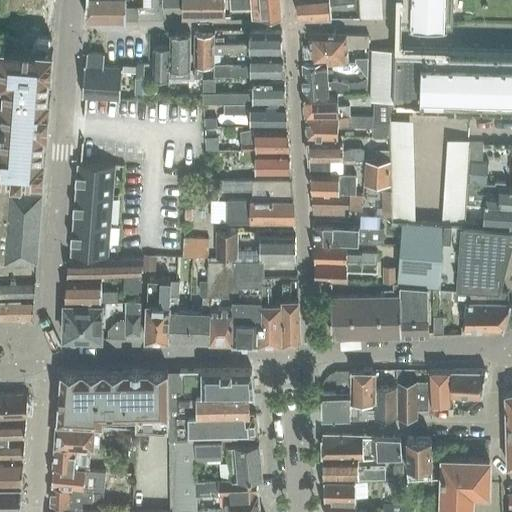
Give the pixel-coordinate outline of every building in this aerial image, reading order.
[(40,181),(45,181),(47,154),(46,154),(47,134),(50,134),(53,96),(48,96),(50,74),(53,74),(54,49),(49,49),(50,41),(53,41),(56,0),(9,0),(6,46),(1,46),(0,55),(0,124),(3,125),(2,141),(0,140),(0,255),(37,254),(39,254),(44,186),(40,186),(40,181)] [(127,5),(126,0),(87,0),(86,19),(163,18),(164,5),(163,0),(151,0),(152,5),(127,5)] [(183,0),(184,5),(184,17),(205,17),(204,0),(183,0)] [(204,0),(205,17),(227,17),(225,0),(204,0)] [(252,18),(282,18),(280,0),(229,0),(231,17),(243,15),(243,19),(252,18)] [(332,18),(330,2),(356,0),(297,0),(299,18),(332,18)] [(402,0),(402,21),(453,22),(453,0),(402,0)] [(226,52),(251,52),(284,53),(282,30),(250,30),(250,43),(226,42),(215,42),(215,52),(226,52)] [(195,63),(214,63),(215,63),(215,62),(215,52),(215,42),(215,32),(195,32),(195,63)] [(171,48),(170,67),(191,68),(191,33),(171,33),(171,45),(171,48)] [(309,46),(309,53),(313,54),(313,59),(328,58),(328,64),(350,62),(349,41),(356,40),(369,41),(369,33),(355,33),(348,33),(318,33),(311,38),(312,44),(309,46)] [(170,77),(170,67),(171,48),(171,45),(155,45),(154,77),(170,77)] [(511,103),(511,52),(373,49),(372,100),(511,103)] [(120,97),(123,65),(104,64),(105,52),(87,51),(87,53),(86,62),(85,62),(84,64),(85,64),(84,74),(83,75),(84,75),(83,81),(83,83),(83,92),(82,92),(82,94),(86,95),(87,95),(92,95),(120,97)] [(232,65),(232,62),(215,62),(215,63),(214,63),(214,75),(285,75),(284,53),(251,52),(252,65),(232,65)] [(330,91),(338,91),(349,90),(349,82),(337,79),(329,79),(328,64),(323,64),(323,62),(303,63),(305,93),(330,91)] [(149,94),(150,77),(144,77),(137,76),(136,76),(136,94),(149,94)] [(225,102),(287,102),(285,79),(253,79),(253,92),(234,92),(234,93),(204,93),(204,102),(225,102)] [(339,105),(338,91),(330,91),(305,93),(306,113),(351,114),(351,104),(339,105)] [(289,124),(287,102),(225,102),(225,112),(250,112),(251,124),(289,124)] [(146,109),(129,110),(130,124),(147,123),(146,109)] [(306,113),(308,136),(339,137),(339,125),(351,125),(357,126),(357,123),(374,123),(374,120),(374,115),(351,114),(306,113)] [(389,121),(374,120),(374,123),(373,135),(390,136),(389,121)] [(290,150),(289,128),(256,128),(242,130),(242,150),(290,150)] [(442,138),(441,218),(460,218),(462,138),(442,138)] [(309,159),(344,159),(364,158),(364,148),(358,146),(352,146),(344,149),(343,140),(308,139),(309,159)] [(470,142),(469,159),(483,160),(484,142),(470,142)] [(290,150),(242,150),(239,150),(239,158),(256,158),(256,172),(292,172),(290,150)] [(357,173),(344,172),(344,159),(309,159),(309,160),(311,160),(311,172),(313,191),(350,193),(357,193),(357,173)] [(365,183),(392,183),(392,159),(366,159),(365,183)] [(511,184),(511,163),(507,163),(483,160),(469,159),(468,182),(479,183),(497,184),(499,184),(511,184)] [(81,161),(77,161),(77,172),(76,172),(75,181),(76,181),(75,192),(113,195),(115,163),(82,161),(81,161)] [(253,188),(253,197),(293,197),(292,178),(220,178),(221,189),(253,188)] [(478,193),(479,183),(468,182),(467,203),(511,204),(511,184),(499,184),(499,194),(478,193)] [(499,184),(497,184),(479,183),(478,193),(499,194),(499,184)] [(392,214),(392,188),(383,189),(384,214),(392,214)] [(349,208),(350,193),(313,191),(314,213),(346,214),(346,208),(349,208)] [(111,225),(113,195),(75,192),(74,202),(73,211),(74,211),(73,222),(111,225)] [(253,221),(253,219),(276,218),(295,219),(294,197),(293,197),(253,197),(251,197),(251,198),(228,198),(228,221),(253,221)] [(511,204),(467,203),(466,222),(511,224),(511,204)] [(511,224),(466,222),(403,219),(399,268),(397,282),(429,284),(456,286),(500,289),(511,244),(511,224)] [(108,256),(111,225),(73,222),(72,232),(71,241),(70,253),(108,256)] [(383,227),(314,224),(315,240),(347,241),(383,243),(383,227)] [(217,256),(239,256),(239,247),(239,229),(217,229),(217,256)] [(239,247),(239,256),(298,256),(296,235),(261,235),(261,247),(239,247)] [(209,257),(209,237),(185,236),(184,256),(209,257)] [(347,252),(347,241),(315,240),(316,259),(364,261),(378,261),(377,251),(363,250),(363,253),(347,252)] [(37,275),(37,254),(0,255),(0,294),(36,292),(37,275)] [(144,254),(144,258),(143,270),(159,271),(160,255),(144,254)] [(69,275),(124,275),(142,275),(143,275),(143,270),(144,258),(69,259),(69,275)] [(208,295),(211,295),(234,295),(234,340),(258,341),(258,319),(262,319),(263,283),(262,275),(261,275),(261,260),(209,259),(208,280),(208,295)] [(316,259),(316,278),(348,279),(348,268),(363,269),(364,261),(316,259)] [(142,289),(142,275),(124,275),(125,290),(142,289)] [(172,279),(149,278),(148,302),(147,302),(145,338),(171,339),(171,338),(172,279)] [(67,279),(66,299),(104,300),(118,301),(118,290),(102,290),(102,279),(67,279)] [(180,279),(172,279),(171,338),(190,339),(191,309),(179,308),(180,279)] [(292,280),(282,280),(282,297),(282,302),(283,341),(302,340),(301,337),(300,298),(292,298),(292,280)] [(402,334),(429,333),(429,284),(397,282),(394,282),(394,287),(386,287),(386,292),(332,293),(333,336),(402,334)] [(272,283),(263,283),(262,319),(258,319),(258,341),(283,341),(282,302),(273,302),(272,283)] [(508,291),(500,289),(456,286),(455,298),(467,299),(464,326),(502,326),(510,300),(508,300),(508,291)] [(35,316),(36,292),(0,294),(0,315),(0,316),(35,316)] [(210,340),(211,295),(208,295),(203,295),(203,309),(191,309),(190,339),(210,340)] [(210,340),(234,340),(234,295),(211,295),(210,340)] [(64,301),(64,337),(103,338),(104,300),(66,299),(66,301),(64,301)] [(126,334),(141,334),(142,301),(126,301),(126,320),(126,334)] [(434,333),(444,333),(444,316),(434,315),(434,333)] [(110,329),(110,336),(126,336),(126,334),(126,320),(119,320),(110,329)] [(40,389),(39,367),(19,368),(20,390),(40,389)] [(170,411),(170,426),(170,439),(196,439),(225,437),(239,437),(259,437),(259,433),(260,433),(258,415),(257,415),(257,412),(258,412),(256,394),(255,394),(254,387),(254,382),(255,382),(254,368),(181,370),(171,370),(170,386),(170,411)] [(351,369),(351,418),(360,417),(360,401),(376,401),(376,386),(376,369),(372,369),(371,368),(364,368),(363,369),(351,369)] [(418,409),(430,409),(429,402),(429,385),(429,368),(398,368),(398,380),(398,385),(398,417),(417,417),(418,409)] [(480,394),(485,369),(429,368),(429,385),(429,402),(452,402),(452,394),(480,394)] [(336,369),(330,372),(325,379),(337,379),(337,391),(322,392),(323,418),(351,418),(351,369),(336,369)] [(170,426),(170,411),(170,386),(171,370),(166,370),(149,370),(61,370),(58,402),(56,420),(96,423),(170,426)] [(398,385),(376,386),(376,401),(376,417),(398,417),(398,385)] [(0,417),(27,416),(28,392),(0,392),(0,417)] [(0,436),(26,435),(27,416),(0,417),(0,436)] [(94,445),(96,423),(56,420),(55,442),(91,445),(94,445)] [(373,457),(370,433),(323,432),(324,457),(359,457),(373,457)] [(372,433),(370,433),(373,457),(403,455),(401,435),(372,435),(372,433)] [(0,456),(24,456),(26,435),(0,436),(0,456)] [(407,436),(409,474),(433,473),(432,437),(407,436)] [(126,437),(125,447),(128,448),(137,448),(138,438),(126,437)] [(230,454),(232,478),(257,476),(263,476),(260,441),(239,443),(239,437),(225,437),(196,439),(197,454),(230,454)] [(196,439),(170,439),(171,509),(176,509),(175,511),(198,511),(199,509),(198,495),(198,480),(197,454),(196,439)] [(100,462),(90,461),(91,445),(55,442),(55,443),(54,451),(55,451),(54,456),(53,456),(53,464),(100,469),(100,462)] [(126,470),(135,471),(137,448),(128,448),(126,470)] [(24,456),(0,456),(0,484),(22,484),(24,456)] [(360,467),(359,457),(324,457),(324,479),(357,478),(387,477),(387,467),(360,467)] [(490,458),(443,457),(441,511),(472,511),(473,492),(489,492),(490,458)] [(93,486),(92,506),(104,507),(104,487),(105,470),(100,469),(53,464),(53,465),(54,465),(53,483),(93,486)] [(232,478),(198,480),(198,495),(223,494),(223,508),(199,509),(198,511),(261,511),(257,476),(232,478)] [(357,497),(357,478),(324,479),(325,498),(357,497)] [(52,483),(51,503),(92,506),(93,486),(53,483),(52,483)] [(22,484),(0,484),(0,508),(21,508),(22,486),(22,484)] [(357,497),(325,498),(325,511),(381,511),(382,509),(358,509),(357,497)] [(384,511),(404,511),(405,503),(384,502),(384,511)] [(132,511),(132,509),(104,507),(92,506),(51,503),(51,504),(52,504),(51,511),(132,511)]
